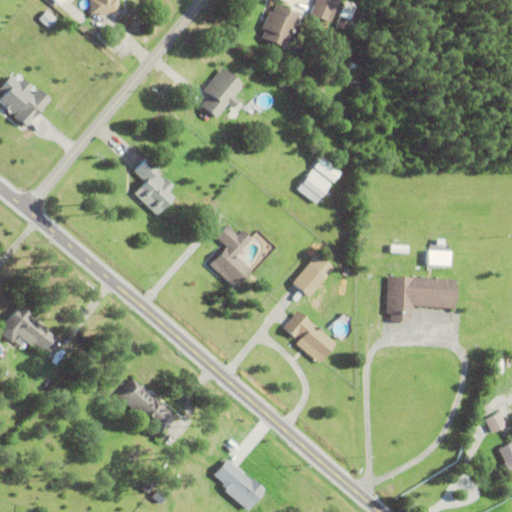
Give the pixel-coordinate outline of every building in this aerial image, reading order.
[(108,14),(99,14),(99,13),(90,14),(89,0),(118,0),(119,11),(108,12),(108,14)] [(309,14),(314,0),(339,0),(330,22),(309,14)] [(283,47),(261,37),(264,29),(261,28),(268,10),(271,12),(275,3),(298,13),(283,47)] [(335,25),(339,15),(348,19),(344,29),(335,25)] [(348,69),(350,62),(357,65),(355,72),(348,69)] [(209,95),(203,90),(221,68),(243,85),(234,96),(239,100),(232,108),(227,104),(216,119),(200,106),(209,95)] [(32,95),(38,88),(50,99),(25,127),(13,116),(20,109),(18,107),(12,114),(0,102),(0,97),(3,94),(0,91),(0,86),(10,75),(18,83),(23,78),(32,86),(28,91),(32,95)] [(338,171),(318,155),(309,167),(329,183),(338,171)] [(165,178),(173,186),(168,191),(174,197),(156,216),(133,193),(144,182),(133,171),(147,156),(159,168),(155,172),(163,180),(165,178)] [(295,188),(311,169),(329,184),(314,203),(295,188)] [(250,270),(234,288),(208,265),(224,246),(214,237),(225,225),(236,235),(241,230),(250,238),(235,256),(250,270)] [(410,244),(429,244),(429,252),(411,252),(410,244)] [(421,264),(443,265),(444,250),(422,249),(421,264)] [(291,283),(308,262),(325,277),(307,297),(291,283)] [(407,323),(389,321),(390,314),(385,314),(387,276),(455,280),(453,309),(412,306),(411,315),(408,315),(407,323)] [(16,335),(10,343),(0,334),(0,328),(19,305),(32,315),(31,316),(55,336),(42,352),(32,344),(29,346),(16,335)] [(317,363),(294,344),(299,338),(296,335),(294,338),(282,328),(296,311),(334,343),(317,363)] [(143,412),(139,416),(116,397),(132,378),(164,406),(163,407),(175,416),(160,434),(147,423),(151,419),(143,412)] [(487,433),(502,426),(495,412),(481,419),(487,433)] [(511,476),(510,473),(508,473),(503,464),(504,463),(497,449),(511,441),(511,476)] [(223,492),(225,490),(220,486),(222,484),(212,475),(225,459),(250,480),(250,479),(264,490),(246,511),(223,492)]
